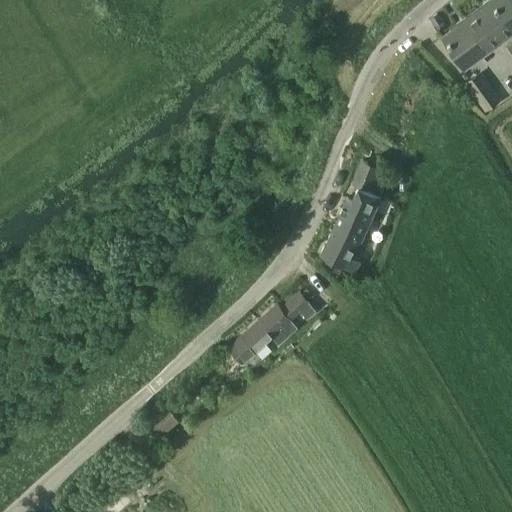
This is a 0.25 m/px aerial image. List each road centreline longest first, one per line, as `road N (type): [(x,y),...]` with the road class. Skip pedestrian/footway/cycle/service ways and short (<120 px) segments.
road 1 (residential): [(150,390),(287,257),(320,203),(369,78),(436,0)]
road 2 (unclassified): [(15,511),(150,390)]
